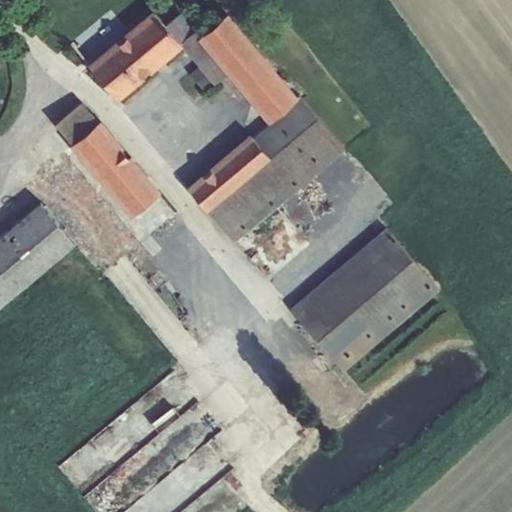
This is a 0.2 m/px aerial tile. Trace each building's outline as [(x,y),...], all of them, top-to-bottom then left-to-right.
[(254,45),(298,98),(300,95),(347,55),(304,4),(254,45)] [(153,10),(88,64),(119,98),(182,45),(165,25),(153,10)] [(182,12),(165,25),(182,45),(199,65),(214,83),(228,73),(198,37),(201,35),(182,12)] [(198,37),(228,73),(268,122),(298,98),(254,45),(228,13),(201,35),(198,37)] [(205,91),(214,83),(199,65),(189,73),(205,91)] [(300,95),(298,98),(268,122),(252,136),(270,156),(208,210),(234,241),(344,148),(300,95)] [(72,143),(100,120),(82,101),(54,123),(72,143)] [(100,120),(72,143),(132,214),(158,191),(160,190),(100,120)] [(270,156),(252,136),(250,133),(187,186),(208,210),(270,156)] [(72,143),(24,183),(40,202),(75,243),(101,274),(175,212),(158,191),(132,214),(72,143)] [(0,304),(75,243),(40,202),(0,234),(0,304)] [(438,288),(386,227),(291,308),(343,370),(438,288)]
